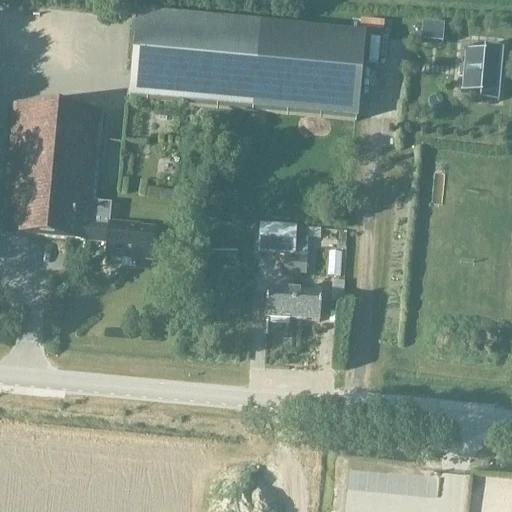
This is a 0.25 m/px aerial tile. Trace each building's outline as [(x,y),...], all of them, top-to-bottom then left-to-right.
[(366,37),(237,26),(138,17),(131,103),(359,122),(366,37)] [(371,30),(371,19),(346,18),(345,29),(371,30)] [(421,26),(420,45),(441,47),(442,28),(421,26)] [(460,93),(460,94),(479,96),(479,100),(478,100),(478,102),(480,102),(481,90),(499,91),(503,49),(482,47),(482,48),(483,48),(482,53),(463,52),(463,53),(464,53),(460,93)] [(94,204),(102,112),(15,104),(4,236),(106,243),(105,259),(151,263),(154,230),(139,229),(139,226),(109,224),(111,206),(94,204)] [(261,225),(259,256),(298,258),(300,228),(261,225)] [(285,259),(284,276),(297,276),(298,259),(285,259)] [(298,259),(297,276),(307,277),(308,260),(306,260),(298,259)] [(267,321),(294,322),(296,291),(268,290),(267,321)] [(296,291),(294,322),(322,324),(323,292),(296,291)]
